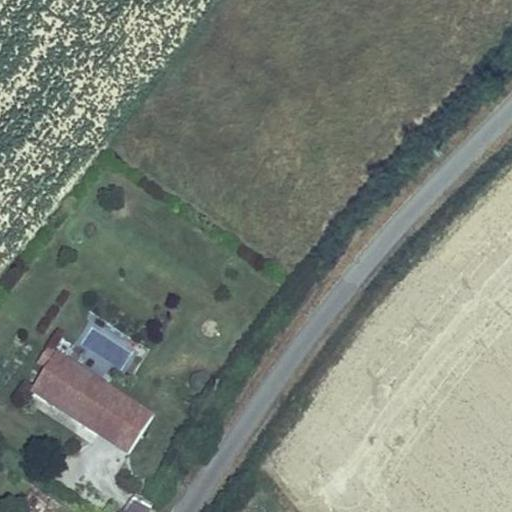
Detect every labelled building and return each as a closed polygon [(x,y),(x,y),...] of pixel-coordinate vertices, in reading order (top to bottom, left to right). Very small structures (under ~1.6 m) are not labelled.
[(56,354),(49,349),(37,365),(46,371),(56,354)] [(31,395),(52,409),(55,405),(85,424),(81,430),(96,437),(124,395),(58,353),(56,354),(46,371),(31,395)] [(96,437),(114,448),(141,407),(124,395),(96,437)] [(51,411),(81,430),(85,424),(55,405),(52,409),(51,411)] [(156,417),(141,407),(114,448),(129,459),(156,417)]
